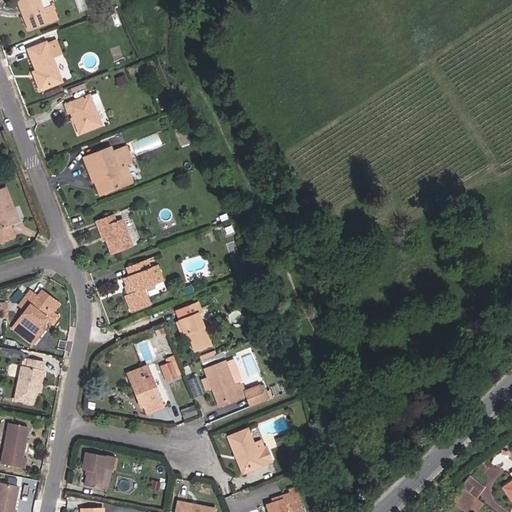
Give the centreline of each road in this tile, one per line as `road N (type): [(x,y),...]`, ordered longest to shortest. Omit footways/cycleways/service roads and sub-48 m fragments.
road 1 (tertiary): [(379,511),(511,381)]
road 2 (residential): [(66,253),(0,81)]
road 3 (residential): [(64,424),(83,313),(66,253)]
road 4 (residential): [(64,424),(187,447)]
road 5 (unknown): [(187,447),(211,454),(234,502),(274,495)]
